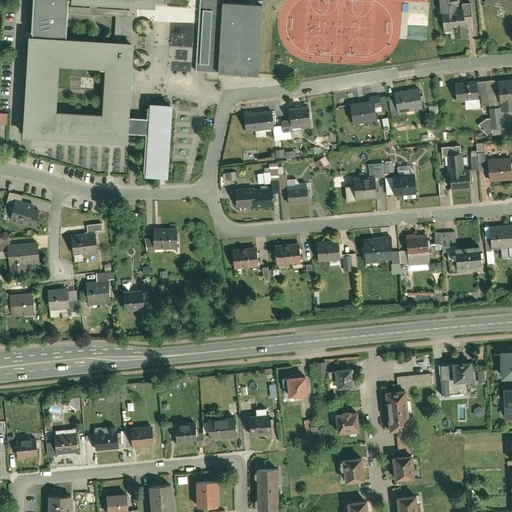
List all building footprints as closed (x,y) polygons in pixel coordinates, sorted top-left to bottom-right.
[(146,131),(143,174),(168,176),(173,103),(148,102),(147,114),(126,113),(132,15),(136,15),(137,1),(154,2),(153,0),(32,0),(24,133),(124,139),(125,130),(146,131)] [(198,0),(195,71),(218,73),(219,71),(259,73),(263,1),(253,0),(198,0)] [(457,0),(439,0),(441,13),(443,17),(445,35),(450,34),(451,40),(467,38),(465,15),(471,15),(469,1),(463,2),(463,7),(459,8),(457,0)] [(511,0),(482,0),(482,4),(511,11),(511,6),(511,0)] [(511,76),(497,78),(500,101),(496,101),(494,80),(486,81),(488,106),(490,118),(490,123),(491,129),(493,129),(493,134),(498,134),(498,128),(504,127),(502,111),(511,109),(511,76)] [(481,107),(488,106),(486,81),(474,82),(474,80),(455,82),(457,102),(465,101),(465,107),(471,107),(471,105),(474,105),(474,107),(479,106),(478,95),(480,95),(481,107)] [(419,86),(394,90),(395,98),(388,99),(390,114),(422,109),(419,86)] [(381,107),(379,94),(369,95),(369,99),(351,101),(354,124),(377,120),(375,108),(381,107)] [(437,104),(427,105),(429,117),(439,116),(437,104)] [(309,105),(289,107),(290,119),(280,120),(281,126),(282,132),(291,131),(291,128),(311,127),(309,105)] [(281,126),(273,127),(272,110),(243,112),(245,132),(273,129),(274,142),(282,141),(282,132),(281,126)] [(488,135),(491,132),(491,129),(490,123),(490,118),(486,118),(479,124),(481,127),(484,127),(485,131),(488,135)] [(470,171),(463,172),(463,156),(461,156),(460,145),(442,146),(442,157),(448,156),(448,172),(451,172),(452,191),(471,191),(470,171)] [(478,172),(489,171),(490,181),(511,180),(510,155),(488,157),(488,160),(484,160),(484,151),(477,152),(478,170),(478,172)] [(478,170),(477,152),(470,152),(471,170),(478,170)] [(323,157),(315,163),(320,170),(328,164),(323,157)] [(342,171),(341,159),(332,160),(333,171),(342,171)] [(271,184),(272,187),(253,188),(253,186),(235,187),(236,207),(254,205),(254,208),(273,206),(272,194),(279,193),(278,174),(277,162),(269,163),(270,172),(259,173),(260,183),(263,182),(263,184),(271,184)] [(353,177),(354,186),(345,186),(346,201),(355,200),(355,199),(377,197),(376,178),(384,177),(384,173),(384,164),(383,163),(368,164),(369,176),(353,177)] [(384,164),(384,173),(392,173),(391,164),(384,164)] [(400,174),(393,174),(395,197),(416,195),(414,173),(406,173),(406,171),(400,172),(400,174)] [(225,173),(226,181),(236,180),(235,172),(225,173)] [(278,174),(279,193),(287,192),(288,205),(308,204),(306,181),(298,182),(296,179),(286,180),(285,174),(278,174)] [(10,216),(8,222),(34,229),(40,209),(32,207),(33,204),(21,200),(22,195),(9,191),(2,214),(10,216)] [(494,266),(493,250),(511,248),(511,223),(489,226),(490,238),(485,239),(487,267),(491,268),(494,266)] [(86,226),(86,232),(101,230),(101,224),(86,226)] [(153,238),(147,238),(148,251),(154,251),(154,249),(176,249),(176,227),(153,226),(153,238)] [(442,251),(455,250),(457,270),(481,269),(480,244),(455,246),(454,232),(441,233),(442,251)] [(73,257),(98,253),(95,233),(70,236),(73,257)] [(426,234),(405,236),(408,265),(428,263),(426,234)] [(390,235),(363,237),(364,246),(360,246),(361,257),(364,257),(365,264),(378,263),(378,260),(391,259),(391,252),(390,235)] [(339,240),(317,241),(318,262),(341,260),(341,274),(356,273),(355,254),(340,255),(339,240)] [(25,265),(39,264),(37,242),(6,244),(8,274),(26,273),(25,265)] [(299,243),(275,244),(275,249),(272,250),(273,261),(276,260),(277,265),(300,264),(299,243)] [(256,246),(232,248),(232,253),(230,253),(231,265),(233,265),(233,269),(257,268),(256,246)] [(404,251),(391,252),(391,259),(393,274),(406,273),(404,251)] [(431,271),(441,271),(440,262),(431,263),(431,271)] [(86,281),(88,305),(110,304),(108,278),(113,278),(113,272),(97,273),(97,281),(86,281)] [(67,287),(47,288),(48,310),(68,309),(68,311),(78,311),(76,290),(67,290),(67,287)] [(124,311),(132,311),(131,307),(137,307),(137,310),(144,310),(143,294),(147,294),(146,287),(123,289),(124,311)] [(33,316),(31,292),(8,294),(9,303),(2,303),(3,315),(10,314),(10,318),(33,316)] [(501,377),(511,376),(511,347),(500,348),(501,377)] [(473,379),(472,358),(453,359),(453,363),(439,364),(440,381),(473,379)] [(335,367),(336,369),(327,370),(326,362),(317,363),(318,378),(337,376),(338,386),(356,384),(354,365),(335,367)] [(297,396),(307,394),(305,373),(287,375),(287,378),(281,378),(282,387),(288,386),(289,396),(290,401),(297,401),(297,396)] [(395,377),(396,388),(406,387),(430,385),(429,374),(395,377)] [(504,417),(511,416),(511,385),(503,386),(504,417)] [(395,429),(406,428),(410,428),(406,387),(396,388),(385,389),(389,430),(395,429)] [(80,397),(71,398),(71,408),(80,407),(80,397)] [(360,431),(357,409),(351,410),(351,407),(342,408),(342,411),(335,411),(337,433),(360,431)] [(248,415),(249,436),(271,435),(269,414),(248,415)] [(209,439),(235,437),(234,417),(208,418),(208,421),(201,421),(202,434),(209,434),(209,439)] [(309,420),(302,421),(303,435),(311,434),(309,420)] [(174,423),(176,442),(194,440),(195,447),(202,446),(202,438),(196,438),(195,421),(174,423)] [(125,434),(125,430),(117,431),(116,424),(109,425),(109,429),(96,430),(97,449),(126,447),(125,434)] [(133,434),(125,434),(126,447),(153,445),(152,439),(155,439),(154,425),(132,426),(133,434)] [(395,429),(397,452),(408,451),(406,428),(395,429)] [(47,456),(77,453),(76,431),(53,433),(54,441),(46,442),(47,456)] [(36,436),(16,438),(17,456),(38,455),(36,436)] [(415,478),(413,451),(408,451),(397,452),(392,453),(395,479),(415,478)] [(362,454),(342,456),(343,461),(338,462),(339,474),(344,474),(345,482),(365,480),(362,454)] [(257,468),(258,510),(281,509),(279,467),(257,468)] [(217,508),(216,479),(196,480),(197,508),(217,508)] [(173,511),(171,482),(149,485),(151,511),(173,511)] [(127,511),(126,491),(105,493),(106,511),(127,511)] [(417,511),(416,493),(396,494),(397,511),(417,511)] [(70,511),(71,495),(47,495),(47,511),(70,511)] [(367,511),(366,498),(347,500),(347,511),(367,511)]
